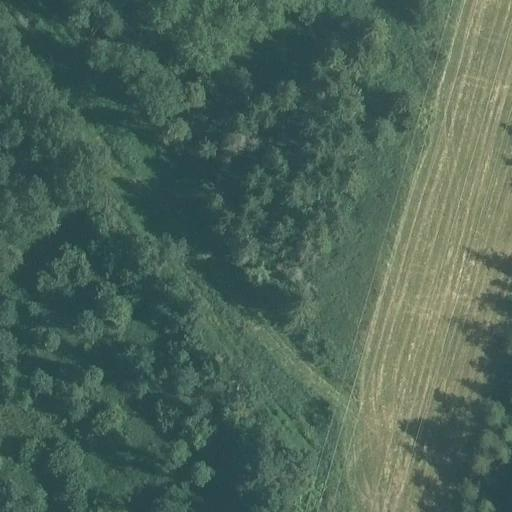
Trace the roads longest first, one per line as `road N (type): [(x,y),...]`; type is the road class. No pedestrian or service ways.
road 1 (track): [(380,511),(360,416),(309,376),(160,181),(124,182),(0,8)]
road 2 (track): [(468,0),(375,311),(326,511)]
